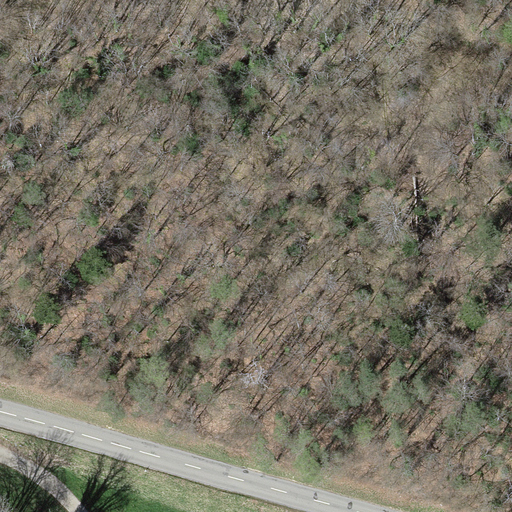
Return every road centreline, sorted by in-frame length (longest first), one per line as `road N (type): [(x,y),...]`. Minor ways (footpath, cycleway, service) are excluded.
road 1 (track): [(511,53),(336,5),(112,0)]
road 2 (secondary): [(0,411),(359,511)]
